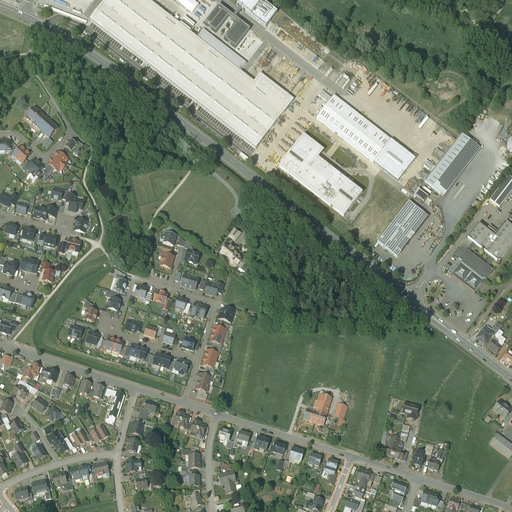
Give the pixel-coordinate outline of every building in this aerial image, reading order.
[(147,0),(104,0),(90,20),(106,33),(253,147),(256,149),(287,109),(253,83),(254,83),(240,72),(197,38),(147,0)] [(266,28),(277,14),(259,0),(241,0),(237,6),(266,28)] [(224,41),(235,50),(250,30),(219,6),(204,25),(216,34),(228,18),(236,24),(224,41)] [(317,70),(323,61),(278,26),(272,35),(317,70)] [(246,64),(203,30),(197,38),(240,72),(246,64)] [(294,100),(260,74),(254,83),(253,83),(287,109),(294,100)] [(363,105),(382,80),(373,74),(355,98),(363,105)] [(390,141),(334,96),(316,119),(373,163),(390,141)] [(58,129),(35,108),(25,118),(49,139),(58,129)] [(462,135),(425,183),(443,197),(480,150),(462,135)] [(323,154),(302,138),(279,167),(343,217),(362,193),(319,159),(323,154)] [(6,142),(4,140),(3,142),(0,141),(0,150),(9,151),(9,143),(9,142),(6,142)] [(71,140),(69,143),(68,142),(66,145),(67,145),(65,147),(72,154),(78,147),(74,143),(71,140)] [(83,146),(76,141),(74,143),(78,147),(81,149),(83,146)] [(415,160),(390,141),(373,163),(398,183),(415,160)] [(22,149),(20,147),(16,152),(13,156),(18,160),(26,151),(22,149)] [(26,151),(18,160),(22,164),(22,165),(26,161),(30,156),(28,155),(29,154),(26,151)] [(63,157),(59,153),(53,159),(65,169),(67,165),(65,164),(68,161),(65,159),(63,157)] [(65,169),(53,159),(48,165),(49,166),(55,171),(58,173),(60,170),(62,172),(65,169)] [(30,166),(27,169),(27,170),(31,173),(39,165),(39,164),(35,160),(30,166)] [(26,161),(22,165),(22,164),(20,167),(23,169),(28,164),(28,163),(26,161)] [(39,165),(31,173),(30,175),(32,177),(34,178),(35,176),(43,168),(39,165)] [(55,171),(49,166),(46,169),(46,171),(47,175),(48,177),(50,176),(55,171)] [(511,179),(508,177),(490,201),(499,208),(511,191),(511,179)] [(431,192),(424,186),(423,187),(422,187),(422,188),(430,194),(431,194),(431,193),(431,192)] [(419,189),(415,196),(425,203),(429,197),(419,189)] [(60,191),(57,191),(53,190),(51,199),(54,200),(57,201),(61,202),(61,200),(63,193),(59,192),(60,191)] [(4,195),(4,194),(0,201),(0,203),(9,208),(10,205),(13,199),(12,198),(4,195)] [(75,197),(68,195),(66,202),(65,204),(70,205),(71,200),(74,201),(75,197)] [(19,199),(13,196),(12,198),(13,199),(10,205),(15,207),(19,199)] [(74,201),(71,200),(70,205),(68,212),(76,214),(77,210),(82,211),(83,203),(74,201)] [(428,217),(409,202),(377,243),(397,258),(428,217)] [(27,206),(19,204),(17,213),(25,216),(26,213),(28,207),(27,206)] [(48,211),(36,208),(33,218),(46,221),(47,217),(48,211)] [(57,210),(48,208),(48,211),(47,217),(55,219),(57,210)] [(87,210),(80,215),(82,219),(81,221),(86,222),(87,218),(86,217),(90,215),(87,210)] [(81,221),(78,220),(75,232),(84,234),(85,230),(86,230),(87,227),(86,227),(87,223),(86,222),(81,221)] [(482,228),(478,225),(467,239),(472,243),(467,251),(462,247),(454,257),(462,263),(484,280),(485,281),(493,271),(488,267),(494,260),(499,264),(511,247),(511,228),(505,223),(498,233),(494,237),(486,231),(484,229),(483,227),(482,228)] [(17,228),(8,225),(5,234),(14,236),(15,236),(16,234),(17,228)] [(498,233),(489,226),(486,231),(494,237),(498,233)] [(28,231),(25,230),(22,239),(32,242),(33,242),(34,235),(35,232),(32,232),(32,231),(28,230),(28,231)] [(235,230),(229,237),(235,241),(240,234),(235,230)] [(177,237),(165,233),(165,234),(163,238),(163,239),(165,239),(163,244),(173,248),(173,247),(176,237),(177,237)] [(57,238),(46,235),(46,237),(44,246),(54,249),(57,238)] [(186,244),(179,239),(177,246),(184,249),(186,244)] [(78,242),(72,241),(72,242),(69,241),(67,247),(66,250),(78,253),(81,244),(77,243),(78,242)] [(192,245),(187,241),(186,244),(184,249),(188,250),(188,251),(192,252),(193,249),(191,248),(192,245)] [(66,246),(60,245),(58,253),(64,254),(64,252),(66,252),(66,250),(67,247),(66,247),(66,246)] [(238,256),(233,251),(234,250),(230,248),(229,249),(226,246),(221,253),(225,256),(230,259),(237,265),(238,265),(242,260),(237,257),(238,256)] [(192,252),(188,251),(187,255),(187,256),(187,258),(186,257),(184,261),(189,263),(193,265),(193,264),(196,265),(200,255),(192,252)] [(174,258),(164,255),(163,259),(162,258),(161,262),(162,262),(161,266),(170,269),(174,258)] [(38,264),(24,260),(22,270),(36,274),(36,272),(39,264),(38,264)] [(6,263),(5,267),(3,274),(6,274),(7,275),(9,276),(10,275),(14,276),(17,264),(12,263),(11,264),(6,263)] [(484,280),(462,263),(453,275),(474,291),(484,280)] [(45,272),(46,271),(48,271),(50,265),(43,264),(43,265),(41,271),(45,272)] [(48,271),(46,271),(45,272),(45,274),(44,274),(43,278),(44,278),(43,282),(52,284),(55,273),(48,271)] [(191,279),(184,276),(180,287),(184,288),(185,287),(188,288),(191,279)] [(198,281),(191,279),(188,288),(191,289),(192,290),(195,291),(198,281)] [(124,282),(119,280),(118,284),(117,283),(115,287),(117,287),(116,291),(123,293),(124,290),(125,290),(126,286),(125,286),(126,282),(124,282)] [(217,288),(208,285),(205,295),(216,298),(217,294),(219,288),(217,288)] [(7,289),(5,288),(4,288),(2,287),(0,293),(0,297),(8,300),(9,300),(11,293),(12,291),(7,289)] [(141,288),(138,287),(135,297),(144,299),(144,298),(145,298),(146,293),(147,290),(144,289),(141,288)] [(17,295),(11,293),(9,300),(8,300),(8,302),(14,304),(17,295)] [(152,295),(146,293),(145,298),(144,298),(144,299),(143,301),(149,303),(152,295)] [(160,294),(157,293),(154,302),(164,305),(165,305),(166,302),(166,301),(168,296),(164,295),(160,294)] [(24,297),(17,295),(14,304),(21,306),(22,304),(21,304),(24,297)] [(28,296),(24,295),(24,297),(21,304),(22,304),(27,306),(32,307),(35,298),(31,297),(31,296),(28,295),(28,296)] [(115,300),(111,299),(110,302),(109,302),(108,305),(109,306),(108,309),(118,312),(119,309),(120,305),(121,302),(115,300)] [(187,302),(178,299),(175,308),(176,309),(184,311),(186,305),(187,302)] [(93,306),(87,302),(85,304),(83,308),(88,310),(88,309),(92,311),(93,306)] [(207,308),(195,304),(193,310),(191,315),(193,316),(204,319),(207,308)] [(92,311),(88,309),(88,310),(87,313),(86,313),(85,316),(86,317),(85,320),(94,323),(95,319),(95,320),(97,316),(96,316),(97,312),(92,311)] [(224,312),(221,311),(218,320),(229,323),(231,324),(233,320),(231,319),(232,315),(224,312)] [(76,321),(69,319),(64,325),(71,327),(74,327),(76,321)] [(137,324),(128,321),(125,331),(135,334),(135,331),(138,324),(137,324)] [(20,325),(12,323),(11,326),(12,327),(11,331),(15,332),(20,325)] [(496,323),(489,333),(492,336),(494,337),(499,331),(502,327),(496,323)] [(11,326),(2,324),(0,330),(0,332),(3,333),(2,334),(6,335),(6,334),(9,336),(11,331),(12,327),(11,326)] [(229,326),(220,324),(218,329),(225,331),(225,332),(227,333),(229,326)] [(77,327),(76,328),(74,327),(71,327),(68,336),(72,337),(74,340),(76,339),(80,340),(83,330),(79,329),(77,327)] [(157,330),(148,327),(147,327),(147,328),(144,336),(144,337),(145,337),(154,340),(153,340),(154,340),(157,331),(157,330)] [(218,329),(215,328),(213,333),(212,335),(223,338),(225,332),(225,331),(218,329)] [(484,329),(476,339),(479,342),(484,347),(492,336),(489,333),(484,329)] [(499,331),(494,337),(497,340),(499,337),(500,338),(503,334),(499,331)] [(93,334),(89,333),(86,342),(96,345),(96,346),(99,338),(99,336),(96,335),(93,334)] [(175,337),(166,333),(163,343),(172,346),(175,337)] [(223,338),(212,335),(212,337),(210,342),(214,343),(221,346),(221,344),(223,338)] [(113,341),(108,339),(107,342),(105,349),(106,350),(112,352),(116,341),(114,340),(113,341)] [(185,339),(183,344),(182,348),(186,349),(186,350),(188,351),(189,351),(190,351),(192,351),(194,345),(196,345),(196,343),(195,342),(194,341),(193,342),(185,339)] [(497,345),(493,342),(487,348),(496,355),(504,344),(499,340),(497,343),(498,344),(497,345)] [(118,342),(116,341),(112,352),(118,354),(120,354),(122,347),(123,344),(118,342)] [(140,349),(132,346),(131,349),(129,356),(131,357),(137,359),(140,349)] [(127,348),(122,347),(120,354),(118,354),(118,355),(124,357),(124,356),(127,348)] [(147,351),(140,349),(137,359),(143,361),(144,361),(146,354),(147,351)] [(211,352),(207,351),(206,357),(205,356),(205,359),(216,362),(218,356),(218,355),(211,352)] [(511,354),(511,355),(508,352),(502,360),(511,367),(511,354)] [(151,356),(146,354),(144,361),(143,361),(142,362),(148,364),(151,356)] [(162,356),(156,354),(155,358),(153,365),(154,365),(161,367),(164,356),(162,356)] [(11,359),(4,356),(1,362),(9,365),(11,359)] [(166,357),(164,356),(161,367),(167,369),(168,369),(170,362),(171,359),(166,357)] [(216,362),(205,359),(204,361),(203,366),(206,367),(213,369),(214,368),(216,362)] [(189,364),(179,361),(177,367),(176,371),(179,372),(179,373),(180,375),(182,376),(183,375),(184,373),(185,374),(186,372),(188,371),(188,369),(187,368),(189,364)] [(170,362),(168,369),(167,369),(166,371),(172,372),(173,370),(174,366),(175,364),(170,362)] [(29,375),(34,376),(37,377),(38,374),(40,368),(33,365),(30,372),(29,375)] [(29,375),(30,372),(26,370),(23,378),(32,381),(34,376),(29,375)] [(47,381),(49,372),(45,371),(43,377),(41,383),(41,384),(45,385),(47,381)] [(49,372),(47,381),(54,383),(58,374),(50,371),(49,372)] [(213,374),(205,371),(204,376),(211,378),(211,380),(212,380),(214,374),(213,374)] [(204,376),(201,375),(198,382),(209,386),(211,380),(211,378),(204,376)] [(74,379),(66,376),(63,386),(71,388),(74,379)] [(28,393),(29,394),(32,388),(20,382),(17,386),(28,393)] [(91,384),(83,382),(80,392),(85,394),(84,395),(87,396),(89,391),(91,384)] [(209,386),(198,382),(196,390),(199,391),(206,393),(209,386)] [(28,393),(17,386),(13,394),(24,400),(28,393)] [(104,388),(97,386),(94,393),(93,398),(93,397),(100,400),(100,401),(104,388)] [(32,388),(29,394),(34,396),(38,391),(33,389),(32,388)] [(206,393),(199,391),(196,398),(206,401),(208,396),(206,395),(206,393)] [(123,395),(117,393),(116,398),(115,399),(113,406),(121,408),(122,405),(121,405),(123,398),(124,399),(125,398),(125,397),(123,396),(123,395)] [(47,406),(38,399),(32,407),(36,410),(37,409),(42,413),(47,406)] [(4,402),(0,412),(9,415),(13,405),(4,402)] [(511,411),(500,402),(493,411),(504,419),(511,411)] [(158,406),(147,403),(144,409),(144,412),(145,411),(149,412),(155,414),(156,412),(158,406)] [(419,408),(405,404),(404,409),(406,409),(405,414),(408,415),(407,419),(415,421),(419,408)] [(347,408),(338,405),(334,418),(340,420),(343,420),(347,408)] [(121,408),(113,406),(109,417),(116,419),(116,418),(118,419),(118,417),(117,417),(119,411),(120,412),(121,408)] [(144,409),(142,408),(138,420),(146,422),(149,412),(145,411),(144,412),(144,409)] [(60,414),(53,409),(47,418),(51,422),(54,418),(55,419),(57,418),(60,414)] [(308,410),(307,410),(304,420),(323,427),(327,416),(316,412),(312,411),(308,410)] [(60,414),(57,418),(58,421),(66,417),(66,416),(62,412),(60,414)] [(183,415),(178,413),(177,415),(177,414),(175,420),(174,423),(174,424),(180,425),(179,427),(183,415)] [(189,418),(183,416),(184,415),(183,415),(179,427),(185,429),(187,424),(189,418)] [(108,420),(106,419),(105,423),(109,424),(114,427),(116,420),(109,417),(108,420)] [(17,421),(9,425),(12,430),(9,432),(11,437),(15,434),(15,435),(23,430),(21,428),(22,428),(22,427),(21,425),(20,425),(17,421)] [(200,424),(194,422),(194,423),(193,426),(191,432),(196,434),(196,436),(200,424)] [(144,426),(134,423),(131,434),(141,437),(144,426)] [(205,427),(200,425),(200,424),(196,436),(202,438),(202,436),(205,427)] [(43,430),(46,436),(51,433),(50,431),(53,429),(51,426),(43,430)] [(108,437),(102,427),(96,430),(102,441),(108,437)] [(102,441),(96,430),(90,434),(91,435),(95,442),(96,444),(102,441)] [(231,434),(221,431),(219,439),(225,441),(228,442),(231,434)] [(36,432),(31,435),(35,442),(40,440),(36,432)] [(85,438),(82,432),(77,435),(83,445),(88,443),(88,442),(85,438)] [(251,436),(240,432),(237,441),(238,441),(243,443),(248,444),(251,436)] [(57,434),(50,439),(54,447),(56,446),(62,442),(57,434)] [(77,435),(77,434),(72,437),(75,442),(78,447),(83,444),(83,445),(77,435)] [(511,456),(511,446),(497,435),(489,445),(509,460),(511,456)] [(407,438),(401,436),(400,440),(399,441),(399,442),(398,446),(403,447),(404,443),(406,444),(407,438)] [(269,442),(258,438),(256,445),(255,448),(266,452),(269,442)] [(393,449),(388,448),(385,456),(394,459),(396,450),(397,449),(398,446),(399,442),(399,441),(400,440),(391,438),(389,445),(394,447),(393,449)] [(139,442),(130,440),(127,452),(134,454),(136,454),(137,454),(139,447),(138,447),(139,442)] [(62,442),(56,446),(62,455),(62,456),(70,451),(69,451),(64,441),(62,442)] [(243,443),(238,441),(237,441),(236,446),(241,447),(241,448),(246,449),(248,444),(243,443)] [(286,447),(275,444),(272,453),(283,456),(286,447)] [(21,445),(15,448),(18,455),(21,453),(22,454),(25,452),(21,445)] [(42,450),(40,446),(33,451),(39,461),(46,456),(44,453),(43,450),(42,450)] [(433,449),(426,447),(425,451),(424,454),(425,454),(424,455),(430,457),(433,449)] [(304,453),(292,449),(289,459),(301,462),(304,453)] [(404,453),(396,450),(394,459),(402,461),(404,453)] [(416,455),(416,456),(415,456),(414,461),(413,464),(421,467),(422,463),(423,463),(424,458),(424,457),(424,455),(425,454),(424,454),(425,451),(424,450),(423,451),(422,452),(421,453),(417,452),(416,455)] [(18,455),(16,456),(15,456),(13,457),(13,459),(12,459),(14,461),(13,461),(16,466),(18,469),(21,468),(22,468),(25,466),(24,466),(27,464),(26,461),(23,457),(22,454),(21,453),(18,455)] [(321,459),(311,455),(308,464),(318,468),(319,468),(320,463),(322,458),(321,458),(321,459)] [(435,463),(433,462),(434,460),(430,459),(427,469),(437,473),(440,465),(441,465),(443,461),(441,461),(436,460),(435,463)] [(136,461),(126,462),(127,468),(127,474),(133,473),(137,473),(137,469),(141,469),(141,462),(136,463),(136,461)] [(338,464),(329,461),(327,464),(326,468),(336,471),(338,464)] [(224,465),(217,462),(215,469),(219,470),(219,471),(222,471),(224,465)] [(327,464),(323,463),(323,464),(321,472),(331,475),(334,476),(336,471),(326,468),(327,464)] [(100,465),(94,467),(95,474),(96,477),(102,475),(102,476),(103,476),(103,475),(108,474),(109,477),(108,474),(109,474),(106,464),(106,465),(100,466),(100,465)] [(86,467),(72,470),(74,481),(81,479),(82,482),(84,482),(88,481),(89,481),(88,476),(86,467)] [(371,474),(360,470),(357,480),(361,481),(358,489),(364,491),(367,482),(368,483),(370,477),(371,474)] [(233,473),(218,476),(220,483),(224,482),(225,485),(224,485),(227,495),(235,492),(232,479),(235,478),(233,473)] [(59,475),(57,475),(56,476),(53,477),(54,481),(53,483),(54,486),(55,487),(56,487),(56,488),(57,488),(60,488),(61,486),(65,485),(65,486),(66,490),(66,491),(65,491),(66,491),(67,491),(67,492),(73,490),(71,483),(66,484),(64,475),(60,476),(59,475)] [(192,477),(189,477),(189,487),(200,487),(199,477),(192,477)] [(382,479),(375,477),(373,483),(379,485),(382,479)] [(146,480),(136,481),(137,486),(136,486),(136,489),(137,489),(137,490),(147,489),(147,485),(146,480)] [(400,484),(393,481),(390,488),(395,490),(394,493),(392,498),(393,498),(392,500),(392,501),(399,503),(401,504),(404,497),(404,496),(403,496),(404,494),(407,487),(403,485),(403,486),(400,485),(400,484)] [(44,482),(40,483),(41,484),(32,486),(35,496),(35,495),(44,493),(45,496),(50,494),(49,492),(52,491),(50,482),(44,483),(44,482)] [(26,489),(15,491),(17,500),(28,498),(28,496),(26,489)] [(358,489),(357,489),(355,492),(354,496),(353,497),(355,498),(361,501),(362,500),(365,492),(364,491),(358,489)] [(432,494),(424,492),(421,502),(422,503),(428,505),(432,494)] [(438,496),(432,494),(428,505),(436,507),(437,507),(439,501),(439,499),(437,498),(438,496)] [(195,496),(191,497),(190,496),(185,498),(186,503),(191,501),(193,509),(202,506),(199,495),(195,496)] [(313,505),(311,509),(311,510),(314,510),(318,511),(319,511),(322,507),(321,507),(323,502),(324,502),(315,499),(313,505)] [(354,501),(351,500),(349,499),(343,511),(344,511),(345,510),(349,511),(351,510),(356,511),(360,503),(354,501)] [(361,511),(365,501),(362,500),(361,501),(360,503),(356,511),(361,511)] [(399,503),(392,501),(392,500),(391,500),(389,506),(390,507),(397,510),(399,503)] [(459,503),(450,500),(448,508),(457,511),(458,508),(459,503)] [(439,501),(437,507),(436,507),(435,510),(440,511),(444,503),(439,501)]
